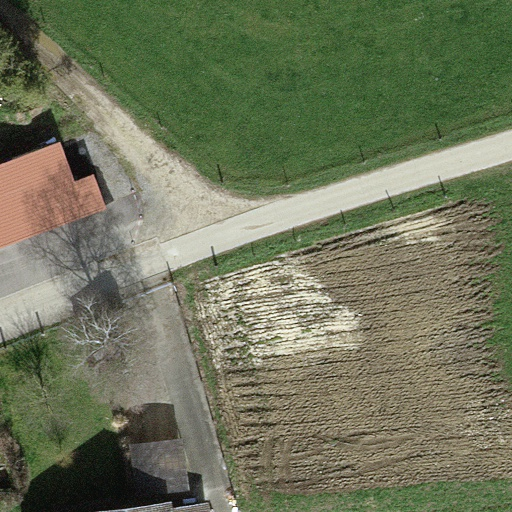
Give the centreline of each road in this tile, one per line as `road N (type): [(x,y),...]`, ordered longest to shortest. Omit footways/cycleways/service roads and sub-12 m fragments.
road 1 (track): [(0,36),(219,233),(511,147)]
road 2 (residential): [(0,329),(219,233)]
